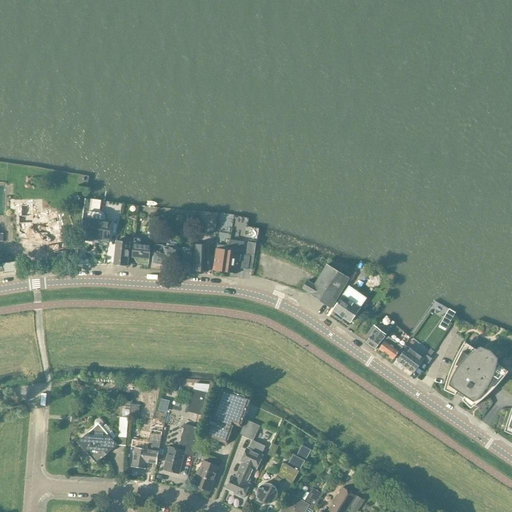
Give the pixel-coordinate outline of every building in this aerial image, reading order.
[(46,215),(46,212),(46,211),(46,210),(46,209),(46,208),(45,207),(45,206),(44,206),(44,205),(43,204),(42,203),(41,203),(41,202),(40,202),(39,202),(38,201),(37,201),(36,201),(35,201),(34,201),(33,201),(33,202),(32,202),(31,202),(31,203),(30,203),(29,204),(28,205),(27,206),(27,207),(26,208),(26,209),(26,210),(26,211),(26,217),(27,227),(32,226),(33,237),(63,235),(65,220),(45,218),(46,215)] [(109,241),(111,222),(102,221),(102,217),(102,216),(102,215),(101,215),(101,214),(100,214),(99,213),(89,212),(85,236),(100,238),(99,240),(109,241)] [(128,265),(130,240),(128,238),(124,237),(121,239),(121,242),(116,241),(114,264),(128,265)] [(66,239),(64,262),(76,263),(79,238),(66,239)] [(148,264),(150,245),(140,244),(140,239),(134,238),(133,257),(138,258),(137,263),(148,264)] [(228,250),(225,272),(237,274),(238,267),(248,269),(248,263),(253,264),(254,256),(256,243),(248,242),(246,255),(242,254),(243,242),(230,240),(229,250),(228,250)] [(154,252),(153,263),(176,265),(176,262),(192,264),(193,249),(183,248),(183,251),(178,250),(178,249),(176,249),(177,243),(167,242),(167,248),(164,247),(163,246),(156,245),(155,246),(154,252)] [(196,245),(194,271),(207,272),(209,245),(196,245)] [(225,272),(228,250),(228,246),(217,245),(213,270),(225,272)] [(335,303),(349,279),(328,265),(314,286),(307,281),(303,288),(310,293),(309,293),(331,308),(335,303)] [(380,282),(375,278),(371,283),(377,287),(380,282)] [(342,317),(357,294),(348,288),(333,310),(342,317)] [(350,322),(360,307),(359,306),(361,303),(364,305),(367,301),(357,294),(342,317),(350,322)] [(367,340),(366,342),(375,349),(376,347),(387,332),(378,325),(376,327),(373,325),(367,334),(371,336),(368,339),(367,340)] [(401,349),(402,347),(388,337),(384,341),(378,348),(393,359),(401,349)] [(511,380),(505,376),(507,373),(496,366),(497,359),(490,351),(480,347),(474,350),(464,343),(460,349),(457,354),(455,360),(452,366),(450,371),(448,377),(446,383),(458,392),(457,394),(463,398),(464,396),(476,404),(481,401),(485,397),(489,393),(493,389),(497,385),(511,395),(511,407),(511,409),(510,414),(508,419),(506,424),(511,428),(511,380)] [(413,373),(416,369),(421,372),(431,359),(426,355),(424,358),(408,346),(397,360),(413,373)] [(241,427),(252,397),(222,387),(205,436),(227,444),(234,425),(241,427)] [(202,415),(208,392),(193,388),(187,411),(202,415)] [(120,417),(117,446),(126,446),(128,418),(129,418),(130,403),(121,400),(119,417),(120,417)] [(138,415),(139,406),(130,403),(130,414),(138,415)] [(253,440),(260,426),(245,419),(240,434),(252,440),(253,440)] [(95,427),(77,442),(96,463),(117,445),(112,439),(116,436),(106,425),(102,428),(101,427),(102,425),(102,423),(101,421),(99,420),(96,420),(95,422),(94,424),(95,427)] [(195,452),(201,428),(184,424),(178,449),(169,447),(163,469),(179,473),(184,454),(194,456),(195,452)] [(157,464),(161,434),(150,433),(147,449),(135,447),(132,467),(145,469),(146,462),(157,464)] [(248,483),(255,468),(257,468),(263,456),(261,455),(265,446),(253,440),(252,440),(248,449),(246,448),(241,461),(242,462),(235,477),(232,475),(226,488),(235,492),(234,493),(243,498),(250,484),(248,483)] [(273,444),(268,455),(275,458),(277,454),(275,453),(278,446),(273,444)] [(291,484),(312,450),(302,445),(296,455),(293,454),(287,464),(284,462),(276,476),(272,484),(271,483),(269,483),(268,483),(266,483),(265,483),(263,483),(262,484),(261,485),(260,486),(259,487),(258,488),(257,489),(257,491),(257,492),(257,493),(257,495),(257,496),(258,498),(256,500),(261,503),(262,503),(263,503),(265,504),(266,504),(268,504),(269,504),(271,503),(272,503),(273,502),(274,501),(275,500),(276,499),(277,498),(277,496),(278,495),(278,493),(278,492),(277,490),(277,489),(282,479),(285,481),(285,482),(288,484),(288,482),(291,484)] [(210,491),(219,466),(203,461),(195,485),(210,491)] [(305,511),(309,505),(314,508),(323,494),(312,487),(304,501),(291,493),(279,511),(305,511)] [(319,511),(345,511),(356,495),(343,487),(328,511),(327,511),(322,511),(321,511),(319,511)] [(348,511),(356,511),(364,500),(357,496),(347,511),(348,511)]
